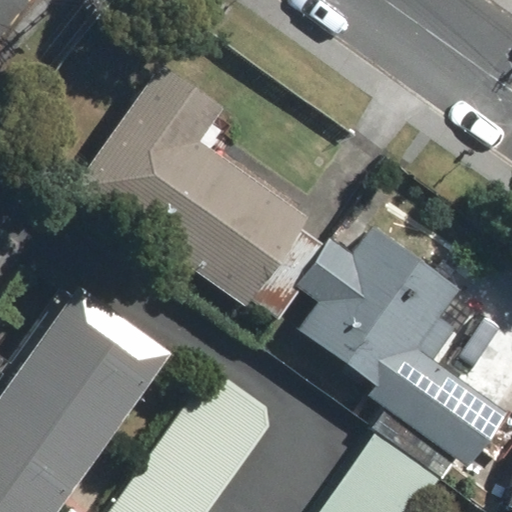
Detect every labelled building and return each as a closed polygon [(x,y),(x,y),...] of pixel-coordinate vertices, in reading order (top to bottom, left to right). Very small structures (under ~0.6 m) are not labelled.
[(268,306),(316,237),(290,219),(299,206),(193,133),(211,108),(145,62),(62,182),(233,301),(242,288),(268,306)] [(376,384),(367,398),(460,466),(504,404),(428,348),(469,292),(367,218),(347,246),(330,234),(295,281),(312,293),(291,322),(376,384)] [(0,511),(37,511),(158,349),(65,280),(0,368),(0,511)] [(198,511),(267,418),(199,369),(115,486),(91,469),(60,511),(198,511)] [(407,511),(440,465),(377,421),(313,511),(407,511)] [(511,472),(503,502),(511,504),(511,472)]
